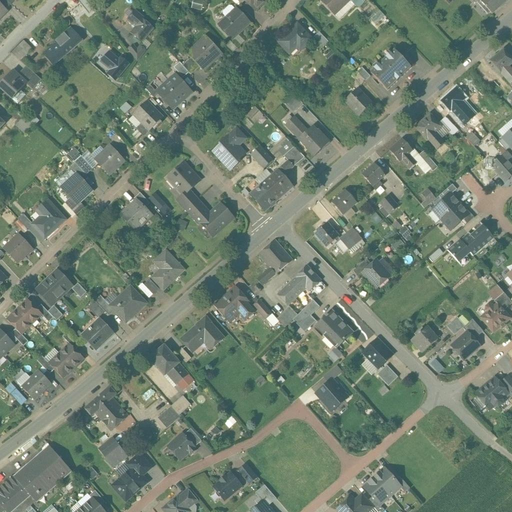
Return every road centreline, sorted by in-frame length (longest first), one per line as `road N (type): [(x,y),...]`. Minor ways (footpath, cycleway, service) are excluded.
road 1 (tertiary): [(0,452),(273,227)]
road 2 (tertiary): [(273,227),(511,21)]
road 3 (residential): [(137,511),(179,477),(292,418),(308,418),(353,474)]
road 4 (residential): [(171,133),(0,306)]
road 5 (residential): [(273,227),(444,396)]
road 6 (residential): [(292,0),(171,133)]
road 7 (residential): [(171,133),(273,227)]
